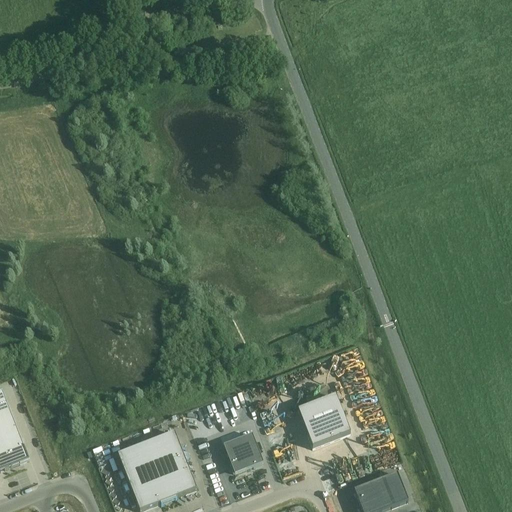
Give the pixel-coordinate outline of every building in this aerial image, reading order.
[(0,474),(30,463),(3,394),(0,394),(0,474)] [(297,413),(312,451),(350,436),(336,398),(297,413)] [(161,508),(177,502),(176,500),(196,492),(174,435),(118,458),(138,511),(145,511),(160,506),(161,508)] [(253,470),(264,466),(252,437),(223,448),(231,468),(232,468),(235,476),(253,469),(253,470)] [(397,476),(355,493),(362,511),(387,511),(408,504),(397,476)]
